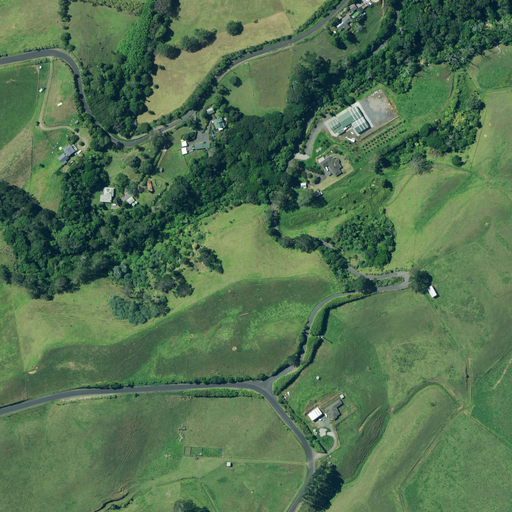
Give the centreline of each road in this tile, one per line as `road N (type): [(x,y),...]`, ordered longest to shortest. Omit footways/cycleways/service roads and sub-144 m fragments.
road 1 (unclassified): [(265,391),(301,350),(317,305),(330,295),(407,282),(401,270),(366,277),(323,240),(288,239),(278,215),(286,173),(329,84),(383,40),(405,0)]
road 2 (unclassified): [(0,60),(50,52),(64,59),(92,119),(115,140),(133,143),(183,119),(232,58),(299,36),(344,0)]
road 3 (unclassified): [(265,391),(230,382),(60,393),(0,409)]
road 4 (unclassified): [(287,511),(310,458),(265,391)]
